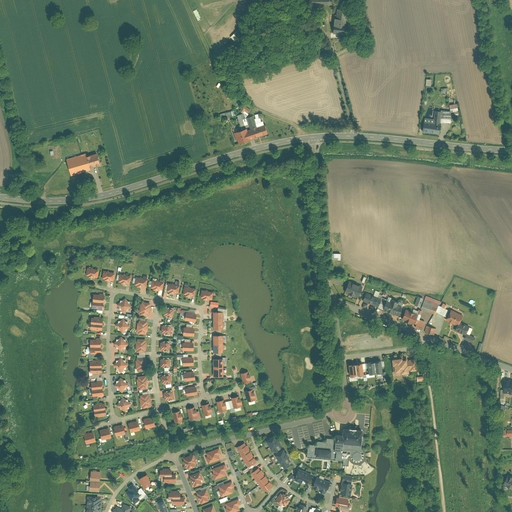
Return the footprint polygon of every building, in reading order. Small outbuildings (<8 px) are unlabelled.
[(345,34),(347,11),(337,10),(337,16),(335,15),(333,33),(345,34)] [(246,31),(241,26),(230,36),(235,42),(239,38),(239,37),(246,31)] [(251,109),(244,105),(240,111),(243,113),(244,111),(248,113),(251,109)] [(424,118),(422,131),(439,133),(441,117),(442,111),(435,110),(434,119),(424,118)] [(441,117),(452,118),(453,111),(450,111),(442,110),(442,111),(441,117)] [(235,132),(239,143),(268,133),(265,124),(264,124),(263,120),(261,121),(259,117),(254,118),(253,115),(246,117),(249,123),(251,129),(247,130),(247,128),(235,132)] [(239,119),(241,125),(249,123),(246,117),(245,117),(239,119)] [(77,139),(66,143),(69,150),(74,149),(75,154),(62,157),(67,174),(85,168),(84,165),(95,162),(92,152),(82,155),(77,139)] [(85,275),(89,276),(88,278),(93,279),(94,276),(97,277),(99,269),(87,267),(85,275)] [(102,278),(106,279),(105,281),(110,282),(111,280),(114,280),(116,272),(104,270),(102,278)] [(119,281),(122,282),(122,284),(127,285),(127,283),(131,283),(132,275),(120,273),(119,281)] [(135,284),(138,284),(137,287),(143,288),(143,285),(146,286),(148,278),(136,276),(135,284)] [(152,286),(155,287),(155,290),(160,291),(160,288),(163,289),(165,281),(153,279),(152,286)] [(349,281),(345,291),(358,296),(362,286),(349,281)] [(167,291),(170,291),(170,294),(175,295),(175,292),(179,293),(180,285),(168,283),(167,291)] [(184,293),(187,294),(186,296),(192,297),(192,295),(195,295),(197,287),(185,285),(184,293)] [(200,297),(203,298),(203,301),(208,302),(209,299),(212,299),(213,292),(202,289),(200,297)] [(103,294),(93,293),(92,301),(103,301),(103,294)] [(381,298),(367,293),(364,301),(377,306),(381,298)] [(423,298),(418,296),(414,305),(420,307),(423,298)] [(443,302),(426,296),(421,309),(436,314),(437,312),(446,315),(448,309),(446,308),(451,299),(446,296),(443,302)] [(126,298),(118,304),(124,312),(132,305),(126,298)] [(381,298),(377,306),(399,314),(403,304),(390,299),(389,301),(381,298)] [(150,304),(142,302),(140,314),(149,315),(150,304)] [(173,317),(174,309),(167,308),(167,310),(164,310),(163,314),(166,314),(166,316),(173,317)] [(417,314),(405,309),(402,319),(413,323),(416,318),(417,314)] [(462,315),(450,309),(445,320),(457,325),(459,321),(462,315)] [(223,313),(214,312),(213,329),(222,330),(223,313)] [(412,328),(421,331),(424,321),(416,318),(413,323),(412,328)] [(123,319),(116,325),(122,332),(129,325),(123,319)] [(148,322),(139,320),(137,332),(146,333),(148,322)] [(455,329),(465,334),(466,333),(469,325),(459,321),(457,325),(455,329)] [(170,334),(172,326),(165,325),(164,327),(162,327),(161,331),(164,332),(163,333),(170,334)] [(436,329),(427,326),(425,332),(434,335),(436,329)] [(184,327),(184,335),(194,336),(194,328),(184,327)] [(463,338),(473,343),(475,337),(466,333),(465,334),(463,338)] [(121,336),(114,343),(121,350),(128,344),(121,336)] [(224,336),(214,336),(213,353),(223,353),(224,336)] [(146,339),(137,339),(137,352),(145,352),(146,339)] [(169,350),(170,342),(163,341),(162,343),(160,343),(160,348),(162,348),(162,350),(169,350)] [(183,342),(183,350),(193,350),(193,342),(183,342)] [(183,357),(183,365),(193,365),(193,356),(183,357)] [(121,357),(114,365),(121,371),(128,364),(121,357)] [(145,357),(136,358),(137,370),(145,369),(145,357)] [(170,366),(169,358),(162,358),(162,360),(160,360),(160,365),(163,365),(163,367),(170,366)] [(402,358),(392,359),(393,373),(400,372),(400,374),(407,373),(407,371),(406,360),(406,359),(402,359),(402,358)] [(224,359),(213,359),(213,375),(224,376),(224,359)] [(406,360),(407,371),(418,370),(417,359),(406,360)] [(184,373),(185,381),(195,379),(194,371),(184,373)] [(247,371),(241,373),(244,383),(250,381),(247,371)] [(172,382),(171,374),(164,374),(164,376),(162,377),(162,381),(164,381),(165,383),(172,382)] [(147,376),(138,376),(139,389),(148,389),(147,376)] [(121,377),(115,384),(122,391),(128,384),(121,377)] [(186,388),(187,396),(197,394),(196,386),(186,388)] [(253,389),(245,391),(248,400),(255,398),(253,389)] [(174,399),(173,390),(166,392),(166,394),(164,394),(165,399),(167,398),(167,400),(174,399)] [(149,394),(140,396),(142,407),(152,406),(149,394)] [(238,395),(232,397),(234,407),(241,406),(238,395)] [(131,403),(123,397),(117,406),(126,412),(131,403)] [(224,400),(217,402),(219,411),(226,409),(224,400)] [(209,403),(201,405),(204,414),(211,412),(209,403)] [(195,407),(187,409),(190,418),(197,416),(195,407)] [(105,409),(94,411),(95,417),(106,416),(105,409)] [(180,410),(173,412),(175,422),(182,420),(180,410)] [(153,417),(144,419),(146,427),(155,424),(153,417)] [(138,420),(128,423),(131,432),(141,429),(138,420)] [(123,424),(114,426),(115,435),(125,433),(123,424)] [(108,427),(99,430),(102,439),(111,437),(108,427)] [(335,438),(334,458),(343,459),(342,463),(349,464),(350,456),(354,456),(354,457),(355,458),(356,459),(358,459),(359,459),(361,458),(362,457),(362,456),(362,454),(362,453),(361,452),(363,450),(361,449),(362,438),(361,438),(362,429),(344,428),(344,435),(336,434),(335,438)] [(93,431),(84,433),(86,443),(96,441),(93,431)] [(276,437),(274,434),(265,439),(271,448),(281,442),(277,436),(276,437)] [(240,454),(249,449),(246,442),(236,447),(240,454)] [(271,448),(274,453),(283,447),(280,443),(271,448)] [(285,451),(283,447),(274,453),(280,462),(288,457),(290,456),(286,450),(285,451)] [(221,453),(219,448),(206,453),(207,456),(206,457),(208,463),(220,459),(218,454),(221,453)] [(244,460),(253,455),(249,449),(240,454),(244,460)] [(196,466),(194,462),(196,462),(193,454),(183,457),(184,460),(183,460),(185,467),(187,466),(188,469),(196,466)] [(247,467),(257,462),(253,455),(244,460),(247,467)] [(288,457),(280,462),(284,468),(290,465),(288,462),(291,460),(288,457)] [(228,469),(225,463),(212,469),(214,472),(212,473),(215,479),(226,475),(225,471),(228,469)] [(256,480),(264,474),(260,467),(251,473),(256,480)] [(162,469),(160,469),(160,476),(164,476),(164,481),(166,481),(166,482),(174,482),(174,480),(176,480),(176,473),(172,473),(172,469),(169,469),(169,468),(162,468),(162,469)] [(312,474),(298,468),(294,479),(307,485),(312,474)] [(101,470),(91,470),(90,480),(100,481),(100,476),(101,470)] [(202,484),(201,480),(203,479),(200,471),(190,475),(191,477),(189,478),(192,485),(193,484),(194,486),(202,484)] [(147,473),(139,478),(144,487),(151,483),(149,479),(150,478),(147,473)] [(260,485),(268,480),(264,474),(256,480),(260,485)] [(352,476),(343,474),(340,493),(351,495),(353,483),(351,483),(352,476)] [(330,481),(317,476),(312,487),(325,493),(330,481)] [(100,481),(90,480),(89,490),(99,491),(99,487),(100,487),(100,481)] [(264,492),(273,486),(268,480),(260,485),(264,492)] [(234,487),(232,481),(219,486),(220,490),(219,490),(221,497),(233,492),(232,488),(234,487)] [(133,482),(127,487),(129,489),(126,492),(134,503),(146,494),(141,487),(138,489),(133,482)] [(209,496),(206,488),(197,492),(198,494),(196,495),(198,501),(200,501),(201,503),(209,500),(207,497),(209,496)] [(171,492),(169,492),(169,499),(172,499),(173,503),(175,503),(175,504),(182,504),(182,503),(184,503),(184,496),(181,496),(180,491),(177,491),(177,490),(171,490),(171,492)] [(282,493),(280,492),(274,501),(281,505),(282,503),(285,506),(290,499),(288,498),(289,497),(283,492),(282,493)] [(101,496),(88,495),(86,511),(101,511),(102,498),(101,498),(101,496)] [(349,499),(337,496),(335,505),(338,506),(338,509),(348,510),(350,501),(348,501),(349,499)] [(165,511),(168,511),(164,498),(156,501),(160,510),(161,510),(162,511),(165,511)] [(241,504),(238,498),(225,503),(227,507),(225,507),(226,511),(232,511),(240,509),(238,505),(241,504)] [(129,511),(132,506),(123,503),(121,508),(116,505),(113,511),(129,511)] [(305,511),(307,506),(300,503),(299,506),(298,506),(295,511),(305,511)]
